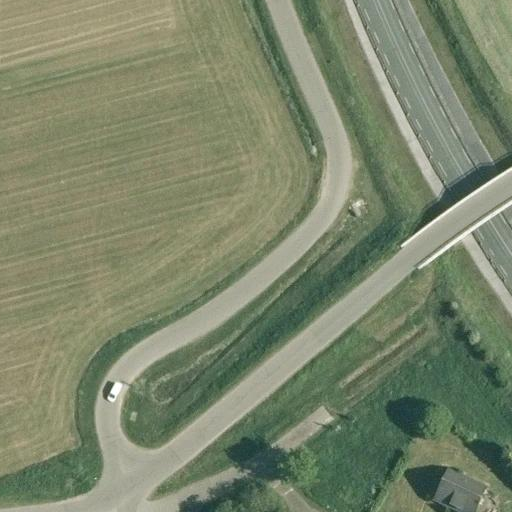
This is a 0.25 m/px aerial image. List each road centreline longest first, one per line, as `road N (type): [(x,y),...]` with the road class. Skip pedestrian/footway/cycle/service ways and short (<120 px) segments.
road 1 (unclassified): [(124,490),(108,415),(123,368),(275,264),(307,235),(337,184),(333,134),(278,0)]
road 2 (unclassified): [(124,490),(511,186)]
road 3 (primary): [(511,258),(455,165),(376,0)]
